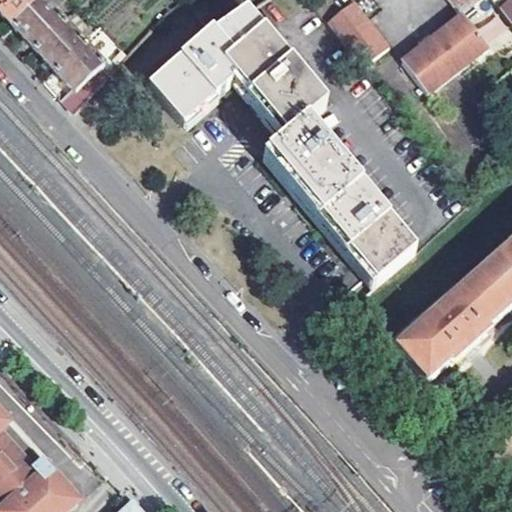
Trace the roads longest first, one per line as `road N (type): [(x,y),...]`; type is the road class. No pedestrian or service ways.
road 1 (residential): [(0,53),(381,483)]
road 2 (tertiary): [(0,324),(171,511)]
road 3 (residential): [(511,384),(381,483)]
